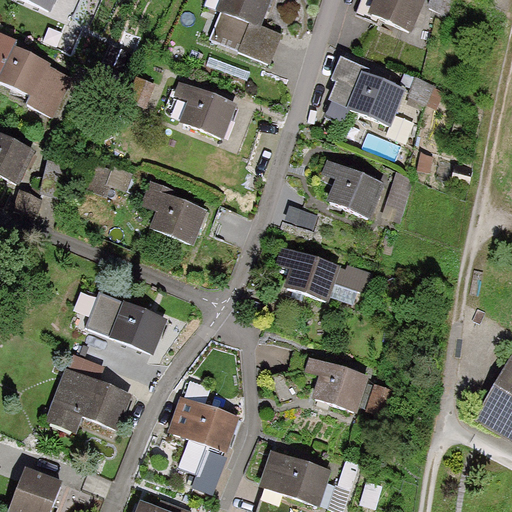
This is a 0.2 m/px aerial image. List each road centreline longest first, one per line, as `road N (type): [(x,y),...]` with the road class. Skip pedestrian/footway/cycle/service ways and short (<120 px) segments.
road 1 (residential): [(114,511),(158,399),(237,285),(330,0)]
road 2 (track): [(511,36),(423,511)]
